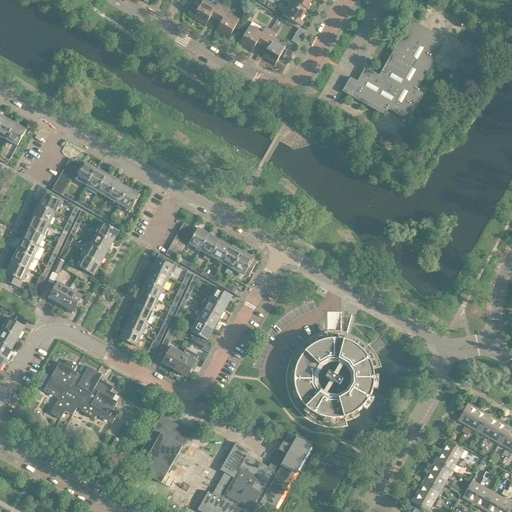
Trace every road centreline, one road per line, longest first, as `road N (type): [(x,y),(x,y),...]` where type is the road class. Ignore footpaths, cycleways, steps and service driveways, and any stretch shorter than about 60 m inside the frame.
road 1 (residential): [(0,402),(35,338),(51,328),(191,393),(207,379),(279,250)]
road 2 (residential): [(279,250),(0,89)]
road 3 (residential): [(164,25),(259,81),(286,85),(302,74),(349,0)]
road 4 (residential): [(452,346),(279,250)]
road 5 (residential): [(374,490),(452,346)]
road 6 (residential): [(120,511),(0,442)]
